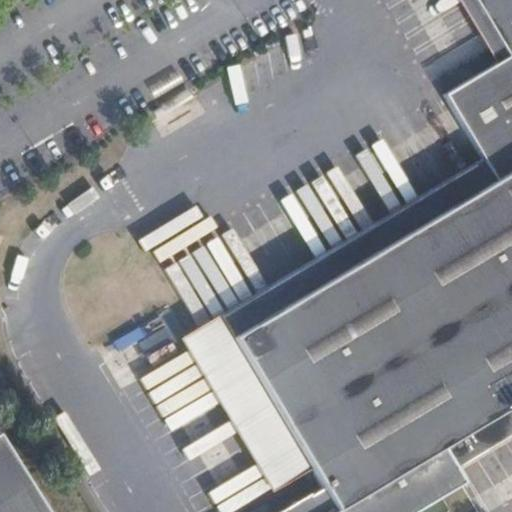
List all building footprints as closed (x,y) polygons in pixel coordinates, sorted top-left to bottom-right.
[(511,402),(511,0),(458,0),(495,61),(432,100),(470,164),(484,187),(230,338),(240,354),(229,361),(290,460),(300,454),(321,486),(278,511),(411,511),(461,482),(452,468),(440,446),(511,402)] [(484,187),(470,164),(217,315),(230,338),(484,187)] [(452,468),(511,431),(511,402),(440,446),(452,468)] [(222,409),(189,424),(229,510),(262,495),(222,409)] [(0,511),(46,511),(0,438),(0,511)]
